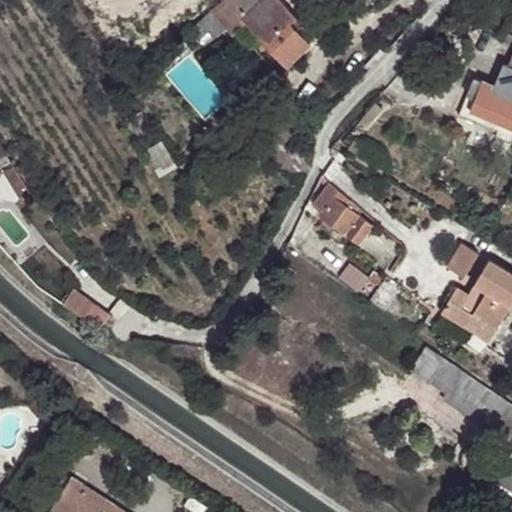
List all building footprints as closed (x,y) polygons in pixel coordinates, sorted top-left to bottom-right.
[(222,0),(211,10),(233,34),(246,21),(287,65),(310,43),(297,29),(291,22),(297,16),(281,0),(222,0)] [(304,24),(297,16),(291,22),(297,29),(304,24)] [(511,65),(511,66),(504,62),(494,85),(474,77),(458,115),(497,131),(495,137),(511,143),(511,142),(511,65)] [(376,103),(360,121),(366,127),(382,108),(376,103)] [(269,155),(255,137),(225,161),(239,179),(269,155)] [(299,192),(312,164),(290,138),(269,155),(299,192)] [(163,142),(147,151),(160,173),(176,163),(163,142)] [(0,168),(11,162),(0,143),(0,168)] [(13,166),(5,171),(22,198),(30,193),(13,166)] [(347,206),(351,200),(329,181),(313,204),(322,211),(320,214),(360,242),(373,224),(347,206)] [(478,253),(461,243),(447,266),(464,276),(478,253)] [(480,355),(511,302),(511,272),(490,259),(475,283),(481,286),(475,297),(469,293),(457,286),(433,325),(480,355)] [(367,278),(377,285),(385,274),(376,267),(367,278)] [(475,283),(469,293),(475,297),(481,286),(475,283)] [(73,289),(63,304),(101,329),(111,314),(73,289)] [(511,404),(445,358),(430,380),(447,392),(442,399),(503,441),(511,428),(511,404)] [(30,403),(31,411),(38,418),(45,417),(44,402),(30,403)] [(511,466),(505,462),(493,481),(503,488),(511,474),(511,466)] [(511,474),(503,488),(506,490),(511,493),(511,474)] [(125,511),(73,478),(50,511),(125,511)]
